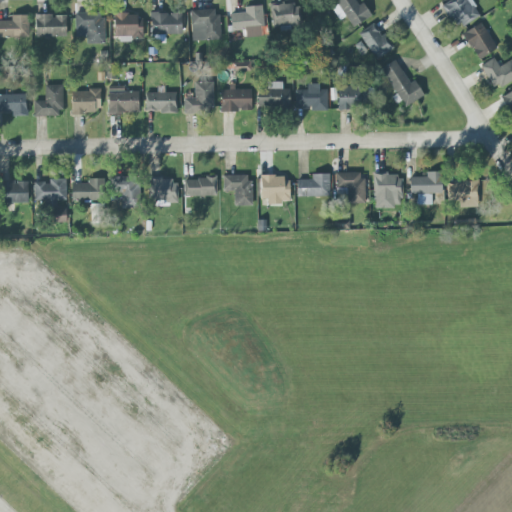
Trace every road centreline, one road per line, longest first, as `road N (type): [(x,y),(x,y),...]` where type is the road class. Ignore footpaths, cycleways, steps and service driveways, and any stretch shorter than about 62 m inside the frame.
road 1 (residential): [(0,148),(484,132)]
road 2 (residential): [(398,0),(511,176)]
